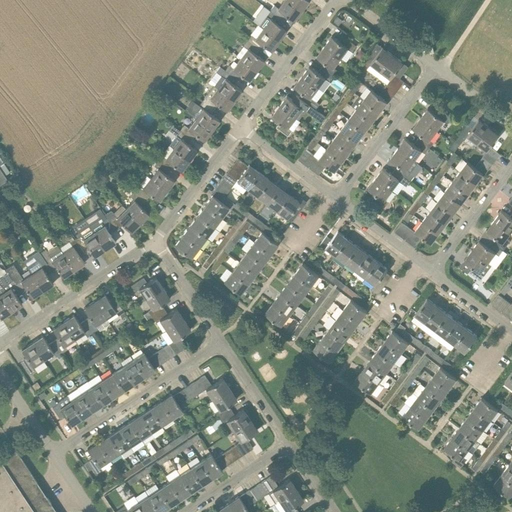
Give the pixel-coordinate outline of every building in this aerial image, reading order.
[(293,21),(301,10),(287,0),(282,0),(277,7),(267,0),(258,0),(258,1),(270,10),(269,11),(281,19),(285,14),(293,21)] [(287,0),(301,10),(308,0),(307,0),(287,0)] [(262,28),(279,41),(286,30),(278,24),(281,19),(269,11),(265,16),(269,19),(262,28)] [(247,41),(259,50),(263,45),(271,51),(279,41),(262,28),(255,38),(251,35),(247,41)] [(324,46),(341,59),(348,49),(351,52),(355,46),(344,37),(340,42),(331,36),(324,46)] [(236,55),(239,58),(256,71),(264,60),(255,54),(259,50),(247,41),(236,55)] [(321,67),(333,76),(337,71),(333,68),(341,59),(324,46),(316,56),(325,63),(321,67)] [(370,64),(380,71),(392,55),(382,47),(376,56),(371,52),(362,63),(368,68),(370,64)] [(392,55),(380,71),(390,79),(394,74),(403,62),(392,55)] [(249,81),(256,71),(239,58),(232,68),(229,65),(224,70),(237,79),(240,75),(249,81)] [(242,90),(233,84),(237,79),(224,70),(219,66),(208,81),(213,85),(234,100),(242,90)] [(301,76),(318,89),(325,79),(329,82),(333,76),(321,67),(317,72),(309,66),(301,76)] [(404,82),(394,74),(390,79),(390,80),(400,87),(404,82)] [(299,97),(315,108),(316,109),(320,104),(311,98),(318,89),(301,76),(294,86),(302,92),(299,97)] [(350,89),(355,93),(362,83),(358,80),(350,89)] [(400,87),(390,80),(386,85),(396,92),(400,87)] [(226,111),(234,100),(213,85),(202,100),(214,110),(218,105),(226,111)] [(396,92),(386,85),(382,90),(392,97),(396,92)] [(343,100),(347,103),(355,93),(350,89),(343,100)] [(387,101),(378,95),(370,89),(363,99),(380,111),(387,101)] [(392,97),(382,90),(378,95),(387,101),(389,103),(392,97)] [(310,115),(315,108),(299,97),(295,102),(287,96),(279,106),(296,119),(303,109),(310,115)] [(372,121),(380,111),(363,99),(355,109),(372,121)] [(194,118),(211,130),(219,120),(211,114),(214,110),(202,100),(198,106),(201,108),(194,118)] [(335,110),(339,113),(347,103),(343,100),(335,110)] [(287,136),(292,131),(293,131),(300,122),(296,119),(279,106),(271,116),(280,122),(276,128),(287,136)] [(420,118),(437,131),(444,121),(447,124),(452,118),(440,109),(436,114),(428,108),(420,118)] [(365,131),(372,121),(355,109),(348,119),(365,131)] [(328,119),(332,122),(339,113),(335,110),(328,119)] [(326,116),(322,113),(318,119),(322,122),(326,116)] [(180,130),(192,140),(195,134),(204,140),(211,130),(194,118),(187,127),(184,125),(180,130)] [(417,139),(429,148),(433,143),(430,140),(437,131),(420,118),(412,128),(421,134),(417,139)] [(320,129),(325,133),(332,122),(328,119),(320,129)] [(357,141),(365,131),(348,119),(340,129),(357,141)] [(466,136),(476,144),(489,127),(478,119),(472,128),(467,124),(458,136),(464,140),(466,136)] [(486,151),(490,146),(499,135),(489,127),(476,144),(486,151)] [(313,140),(317,143),(325,133),(320,129),(313,140)] [(350,151),(357,141),(340,129),(333,139),(350,151)] [(169,145),(189,160),(196,150),(188,144),(192,140),(180,130),(169,145)] [(398,148),(414,160),(421,151),(425,153),(429,148),(417,139),(414,144),(405,138),(398,148)] [(325,149),(342,161),(350,151),(333,139),(325,149)] [(317,143),(313,140),(307,147),(311,150),(317,143)] [(157,161),(169,169),(173,164),(181,170),(189,160),(169,145),(157,161)] [(490,146),(486,151),(486,152),(496,159),(500,154),(490,146)] [(395,169),(407,178),(410,173),(407,170),(414,160),(398,148),(390,158),(398,164),(395,169)] [(342,161),(325,149),(318,159),(321,161),(326,165),(335,171),(342,161)] [(303,163),(311,153),(306,150),(298,160),(303,163)] [(446,162),(450,165),(458,155),(454,152),(446,162)] [(496,159),(486,152),(482,157),(492,164),(496,159)] [(311,153),(303,163),(308,167),(316,157),(311,153)] [(316,157),(308,167),(313,171),(321,161),(318,159),(316,157)] [(492,164),(482,157),(478,162),(488,169),(492,164)] [(233,163),(243,171),(247,166),(237,158),(233,163)] [(150,178),(166,191),(174,180),(166,174),(169,169),(157,161),(153,166),(157,168),(150,178)] [(321,161),(313,171),(319,175),(326,165),(321,161)] [(483,173),(474,167),(466,161),(459,171),(476,183),(483,173)] [(439,172),(443,175),(450,165),(446,162),(439,172)] [(478,162),(474,167),(483,173),(484,175),(488,169),(478,162)] [(230,169),(240,176),(243,171),(233,163),(230,169)] [(236,181),(246,188),(258,172),(248,164),(247,166),(243,171),(240,176),(236,181)] [(375,178),(392,190),(399,181),(402,183),(407,178),(395,169),(391,174),(383,168),(375,178)] [(226,174),(236,181),(240,176),(230,169),(226,174)] [(468,193),(476,183),(459,171),(451,181),(468,193)] [(246,188),(256,196),(268,179),(258,172),(246,188)] [(431,182),(435,185),(443,175),(439,172),(431,182)] [(222,179),(232,186),(236,181),(226,174),(222,179)] [(159,201),(166,191),(150,178),(147,176),(135,190),(147,200),(151,195),(159,201)] [(372,199),(384,208),(388,202),(385,200),(392,190),(375,178),(367,188),(376,194),(372,199)] [(218,184),(228,191),(232,186),(222,179),(218,184)] [(256,196),(266,203),(278,187),(268,179),(256,196)] [(461,203),(468,193),(451,181),(444,191),(461,203)] [(424,191),(428,195),(435,185),(431,182),(424,191)] [(214,189),(224,196),(228,191),(218,184),(214,189)] [(70,194),(76,203),(90,195),(84,185),(70,194)] [(266,203),(276,211),(288,194),(278,187),(266,203)] [(211,194),(212,195),(221,201),(224,196),(214,189),(211,194)] [(125,208),(139,223),(149,214),(142,207),(147,200),(135,190),(130,197),(133,200),(125,208)] [(417,201),(421,205),(428,195),(424,191),(417,201)] [(453,213),(461,203),(444,191),(436,201),(453,213)] [(276,211),(291,222),(299,211),(294,208),(298,202),(288,194),(276,211)] [(229,207),(221,201),(212,195),(204,205),(221,217),(229,207)] [(409,211),(413,214),(421,205),(417,201),(409,211)] [(446,223),(453,213),(436,201),(429,211),(446,223)] [(242,214),(245,210),(235,202),(232,207),(242,214)] [(131,232),(139,223),(125,208),(122,205),(113,213),(111,212),(105,216),(115,230),(123,225),(131,232)] [(213,227),(221,217),(204,205),(197,215),(213,227)] [(273,212),(267,206),(258,214),(264,220),(273,212)] [(252,222),(255,217),(245,210),(242,214),(252,222)] [(494,220),(511,233),(511,212),(510,216),(501,210),(494,220)] [(403,219),(407,222),(413,214),(409,211),(403,219)] [(438,233),(446,223),(429,211),(421,221),(438,233)] [(206,237),(213,227),(197,215),(189,226),(206,237)] [(93,232),(104,250),(115,242),(109,234),(115,230),(105,216),(106,218),(101,222),(103,225),(93,232)] [(263,230),(266,226),(255,217),(252,222),(263,230)] [(232,226),(236,229),(242,221),(237,218),(232,226)] [(491,241),(502,250),(506,245),(503,242),(510,233),(511,234),(511,233),(494,220),(486,230),(494,236),(491,241)] [(238,231),(242,234),(250,224),(246,221),(238,231)] [(421,221),(414,231),(417,233),(422,237),(431,243),(438,233),(421,221)] [(399,235),(407,225),(402,222),(394,232),(399,235)] [(407,225),(399,235),(404,239),(412,229),(407,225)] [(182,235),(198,247),(206,237),(189,226),(182,235)] [(224,236),(228,239),(236,229),(232,226),(224,236)] [(269,235),(273,230),(266,226),(263,230),(269,235)] [(412,229),(404,239),(409,243),(417,233),(414,231),(412,229)] [(231,241),(235,244),(242,234),(238,231),(231,241)] [(325,247),(335,255),(347,238),(338,231),(332,239),(327,235),(319,245),(324,249),(325,247)] [(94,256),(104,250),(93,232),(83,238),(81,235),(75,238),(85,254),(90,250),(94,256)] [(270,254),(277,244),(261,232),(254,242),(270,254)] [(417,233),(409,243),(415,247),(422,237),(417,233)] [(191,257),(198,247),(182,235),(174,245),(191,257)] [(217,246),(221,249),(228,239),(224,236),(217,246)] [(62,252),(73,270),(84,263),(80,257),(85,254),(75,238),(60,249),(62,252)] [(335,255),(345,262),(357,246),(347,238),(335,255)] [(471,250),(488,262),(495,253),(498,255),(502,250),(491,241),(487,246),(479,240),(471,250)] [(223,251),(227,254),(235,244),(231,241),(223,251)] [(263,263),(270,254),(254,242),(246,252),(263,263)] [(209,255),(214,259),(221,249),(217,246),(215,248),(209,255)] [(345,262),(355,270),(367,253),(357,246),(345,262)] [(63,277),(73,270),(62,252),(52,259),(45,249),(40,253),(52,271),(57,268),(63,277)] [(479,280),(480,280),(491,265),(488,262),(471,250),(463,260),(472,266),(468,271),(472,274),(469,278),(476,283),(479,280)] [(216,260),(220,263),(227,254),(223,251),(216,260)] [(255,274),(263,263),(246,252),(238,262),(255,274)] [(31,273),(42,291),(53,284),(47,275),(52,271),(40,253),(32,258),(39,268),(31,273)] [(355,270),(365,277),(377,261),(367,253),(355,270)] [(209,255),(205,262),(209,265),(214,259),(209,255)] [(210,268),(214,271),(220,263),(216,260),(210,268)] [(365,277),(375,285),(372,289),(377,293),(390,276),(385,272),(388,268),(377,261),(365,277)] [(247,284),(255,274),(238,262),(231,272),(247,284)] [(322,274),(325,270),(315,262),(312,266),(322,274)] [(295,273),(311,285),(319,275),(303,263),(295,273)] [(32,297),(42,291),(31,273),(22,278),(13,264),(5,269),(21,292),(26,289),(32,297)] [(225,279),(231,271),(227,268),(221,277),(225,279)] [(0,295),(11,311),(22,304),(16,295),(21,292),(5,269),(0,272),(0,295)] [(332,281),(335,277),(325,270),(322,274),(332,281)] [(240,294),(247,284),(231,272),(223,282),(240,294)] [(304,295),(311,285),(295,273),(288,283),(304,295)] [(145,299),(162,287),(155,277),(147,283),(143,277),(131,285),(135,291),(139,289),(145,299)] [(342,288),(345,284),(335,277),(332,281),(342,288)] [(280,293),(296,305),(304,295),(288,283),(280,293)] [(352,296),(355,292),(345,284),(342,288),(352,296)] [(500,291),(504,295),(509,288),(505,284),(500,291)] [(322,294),(326,297),(332,289),(328,286),(322,294)] [(151,316),(164,308),(161,304),(169,298),(162,287),(145,299),(152,309),(144,315),(147,319),(151,316)] [(329,298),(333,301),(340,291),(336,288),(329,298)] [(362,297),(355,292),(352,296),(359,301),(362,297)] [(289,315),(296,305),(280,293),(273,303),(289,315)] [(115,311),(118,315),(124,311),(116,299),(111,303),(105,294),(94,301),(106,318),(115,311)] [(314,304),(318,307),(326,297),(322,294),(314,304)] [(495,308),(503,298),(498,294),(490,304),(495,308)] [(0,317),(1,318),(11,311),(0,295),(0,317)] [(321,309),(324,312),(333,301),(329,298),(321,309)] [(415,315),(425,322),(437,306),(427,298),(415,315)] [(503,298),(495,308),(500,311),(508,301),(503,298)] [(359,321),(367,311),(351,299),(343,309),(359,321)] [(84,320),(92,332),(98,328),(96,325),(106,318),(94,301),(84,308),(89,317),(84,320)] [(508,301),(500,311),(506,315),(511,306),(511,304),(510,303),(508,301)] [(281,325),(289,315),(273,303),(265,313),(281,325)] [(307,313),(311,317),(318,307),(314,304),(307,313)] [(425,322),(435,330),(447,313),(437,306),(425,322)] [(166,330),(183,319),(176,308),(167,314),(164,308),(151,316),(156,323),(159,320),(166,330)] [(313,318),(317,321),(324,312),(321,309),(313,318)] [(352,331),(359,321),(343,309),(336,319),(352,331)] [(300,323),(304,326),(311,317),(307,313),(300,323)] [(435,330),(445,337),(457,321),(447,313),(435,330)] [(87,336),(92,332),(84,320),(79,323),(74,314),(63,321),(74,339),(84,332),(87,336)] [(306,328),(310,331),(317,321),(313,318),(306,328)] [(174,340),(179,337),(190,329),(183,319),(166,330),(173,341),(174,340)] [(344,341),(352,331),(336,319),(328,329),(344,341)] [(53,341),(61,353),(67,349),(64,346),(74,339),(63,321),(52,329),(58,337),(53,341)] [(445,337),(455,345),(467,328),(457,321),(445,337)] [(292,333),(296,336),(304,326),(300,323),(292,333)] [(310,331),(306,328),(300,335),(304,338),(310,331)] [(467,328),(455,345),(465,352),(477,336),(467,328)] [(321,339),(337,351),(344,341),(328,329),(321,339)] [(411,340),(414,336),(410,334),(412,332),(407,329),(406,331),(404,329),(401,333),(411,340)] [(385,340),(401,352),(408,342),(392,330),(385,340)] [(120,340),(123,344),(133,337),(130,333),(120,340)] [(55,357),(61,353),(53,341),(48,344),(42,335),(32,342),(43,359),(53,353),(55,357)] [(421,348),(424,344),(414,336),(411,340),(421,348)] [(186,347),(179,337),(174,340),(180,351),(186,347)] [(329,361),(337,351),(321,339),(313,349),(329,361)] [(110,346),(113,351),(123,344),(120,340),(110,346)] [(180,351),(174,340),(173,341),(168,344),(175,354),(180,351)] [(393,363),(401,352),(385,340),(377,350),(393,363)] [(33,366),(43,359),(32,342),(21,349),(27,358),(22,362),(30,374),(36,370),(33,366)] [(175,354),(168,344),(163,347),(170,358),(175,354)] [(431,356),(434,352),(424,344),(421,348),(431,356)] [(100,353),(103,357),(113,351),(110,346),(100,353)] [(170,358),(163,347),(158,351),(165,361),(170,358)] [(145,351),(148,357),(152,354),(153,354),(149,348),(145,351)] [(370,360),(386,373),(393,363),(377,350),(370,360)] [(165,361),(158,351),(153,354),(152,354),(159,365),(165,361)] [(441,363),(444,359),(441,357),(443,355),(436,351),(435,352),(434,352),(431,356),(441,363)] [(154,368),(147,358),(143,352),(133,359),(144,376),(155,369),(154,368)] [(89,360),(92,364),(103,357),(100,353),(89,360)] [(411,361),(415,364),(421,356),(417,353),(411,361)] [(159,365),(152,354),(148,357),(147,358),(154,368),(159,365)] [(418,365),(422,368),(429,358),(425,356),(418,365)] [(134,383),(144,376),(133,359),(122,366),(134,383)] [(449,369),(452,365),(444,359),(441,363),(449,369)] [(79,367),(81,371),(92,364),(89,360),(79,367)] [(378,382),(386,373),(370,360),(362,370),(378,382)] [(404,370),(408,373),(415,364),(411,361),(404,370)] [(410,375),(414,378),(422,368),(418,365),(410,375)] [(123,390),(134,383),(122,366),(112,373),(123,390)] [(449,388),(456,378),(440,366),(432,376),(449,388)] [(68,374),(71,378),(81,371),(79,367),(68,374)] [(371,393),(378,382),(362,370),(355,380),(371,393)] [(396,380),(400,383),(408,373),(404,370),(396,380)] [(113,397),(123,390),(112,373),(101,380),(113,397)] [(60,379),(63,384),(71,378),(68,374),(60,379)] [(211,385),(204,375),(199,378),(206,388),(211,385)] [(403,385),(407,388),(414,378),(410,375),(403,385)] [(441,398),(449,388),(432,376),(425,386),(441,398)] [(206,388),(199,378),(194,382),(201,392),(205,389),(206,388)] [(206,388),(205,389),(212,400),(229,388),(222,378),(211,385),(206,388)] [(102,404),(113,397),(101,380),(91,386),(102,404)] [(389,390),(393,393),(400,383),(396,380),(389,390)] [(194,382),(188,385),(195,396),(201,392),(194,382)] [(195,396),(188,385),(183,389),(190,399),(195,396)] [(395,395),(399,398),(407,388),(403,385),(395,395)] [(92,411),(102,404),(91,386),(81,393),(92,411)] [(434,408),(441,398),(425,386),(417,396),(434,408)] [(218,417),(231,410),(228,405),(236,399),(229,388),(212,400),(218,410),(215,412),(218,417)] [(190,399),(183,389),(178,392),(185,403),(190,399)] [(381,400),(385,403),(393,393),(389,390),(381,400)] [(178,392),(172,396),(179,406),(185,403),(178,392)] [(82,417),(92,411),(81,393),(70,400),(82,417)] [(161,401),(172,418),(183,411),(179,406),(172,396),(171,394),(161,401)] [(390,403),(394,406),(399,398),(395,395),(390,403)] [(426,418),(434,408),(417,396),(410,406),(426,418)] [(501,408),(504,404),(494,396),(490,400),(501,408)] [(71,424),(82,417),(70,400),(68,397),(58,403),(52,407),(60,419),(65,416),(71,424)] [(474,407),(490,420),(498,410),(481,397),(474,407)] [(162,425),(172,418),(161,401),(150,408),(162,425)] [(511,415),(511,413),(511,410),(504,404),(501,408),(511,415)] [(419,428),(426,418),(410,406),(402,416),(419,428)] [(483,430),(490,420),(474,407),(466,417),(483,430)] [(151,432),(162,425),(150,408),(140,414),(151,432)] [(232,431),(250,419),(243,409),(234,415),(231,410),(218,417),(223,424),(226,421),(232,431)] [(155,437),(151,432),(140,414),(129,421),(141,439),(144,444),(155,437)] [(475,440),(483,430),(466,417),(459,427),(475,440)] [(502,428),(506,431),(511,424),(507,421),(508,420),(504,417),(501,420),(505,423),(502,428)] [(241,441),(246,438),(257,430),(250,419),(232,431),(240,442),(241,441)] [(130,446),(141,439),(129,421),(119,428),(130,446)] [(468,449),(475,440),(459,427),(451,437),(468,449)] [(120,453),(130,446),(119,428),(108,435),(120,453)] [(494,438),(498,441),(506,431),(502,428),(494,438)] [(182,434),(185,438),(193,433),(190,429),(182,434)] [(501,443),(505,446),(511,436),(511,435),(508,433),(501,443)] [(172,441),(174,445),(185,438),(182,434),(172,441)] [(187,441),(189,445),(200,438),(197,434),(187,441)] [(109,460),(120,453),(108,435),(98,442),(109,460)] [(464,462),(460,459),(468,449),(451,437),(444,447),(456,456),(452,461),(460,467),(464,462)] [(246,438),(241,441),(247,452),(253,448),(246,438)] [(487,448),(491,451),(498,441),(494,438),(487,448)] [(161,448),(164,452),(174,445),(172,441),(161,448)] [(176,448),(179,452),(189,445),(187,441),(176,448)] [(241,441),(240,442),(235,445),(242,455),(247,452),(241,441)] [(99,466),(109,460),(98,442),(87,449),(93,458),(88,461),(93,468),(96,474),(102,470),(99,466)] [(493,453),(497,456),(505,446),(501,443),(493,453)] [(242,455),(235,445),(230,448),(237,459),(242,455)] [(0,511),(56,511),(13,446),(0,454),(0,511)] [(151,455),(154,459),(164,452),(161,448),(151,455)] [(165,455),(168,459),(179,452),(176,448),(165,455)] [(230,448),(225,452),(231,462),(237,459),(230,448)] [(479,458),(483,461),(491,451),(487,448),(479,458)] [(231,462),(225,452),(219,455),(226,466),(231,462)] [(486,463),(490,466),(497,456),(493,453),(486,463)] [(222,471),(221,469),(214,459),(210,454),(200,460),(212,478),(222,471)] [(140,462),(143,466),(154,459),(151,455),(140,462)] [(155,462),(158,466),(168,459),(165,455),(155,462)] [(223,468),(226,466),(219,455),(214,459),(221,469),(223,468)] [(472,468),(476,471),(483,461),(479,458),(472,468)] [(201,485),(212,478),(200,460),(190,467),(201,485)] [(88,461),(83,464),(88,472),(93,468),(88,461)] [(130,469),(133,473),(143,466),(140,462),(130,469)] [(145,469),(147,473),(158,466),(155,462),(145,469)] [(480,470),(484,473),(490,466),(486,463),(480,470)] [(501,475),(511,482),(511,467),(508,465),(501,475)] [(191,492),(201,485),(190,467),(180,474),(191,492)] [(120,475),(123,480),(133,473),(130,469),(120,475)] [(134,475),(137,479),(147,473),(145,469),(134,475)] [(180,499),(191,492),(180,474),(169,481),(180,499)] [(130,484),(137,479),(134,475),(127,480),(130,484)] [(271,475),(266,479),(272,489),(278,486),(271,475)] [(510,497),(511,493),(511,482),(501,475),(493,485),(510,497)] [(278,486),(272,489),(272,490),(279,501),(296,489),(289,478),(278,486)] [(272,489),(266,479),(260,482),(267,493),(272,490),(272,489)] [(170,506),(180,499),(169,481),(159,488),(170,506)] [(260,482),(255,486),(262,496),(267,493),(260,482)] [(255,486),(250,489),(257,500),(262,496),(255,486)] [(159,511),(160,511),(170,506),(159,488),(148,495),(159,511)] [(251,503),(257,500),(250,489),(244,493),(251,503)] [(295,511),(298,510),(294,505),(303,500),(296,489),(279,501),(285,510),(282,511),(295,511)] [(241,495),(239,496),(246,507),(251,503),(244,493),(241,495)] [(144,511),(159,511),(148,495),(137,502),(144,511)] [(249,511),(246,507),(239,496),(238,496),(228,502),(234,511),(249,511)] [(144,511),(137,502),(127,508),(125,505),(119,509),(121,511),(144,511)] [(219,511),(234,511),(228,502),(217,509),(219,511)]
